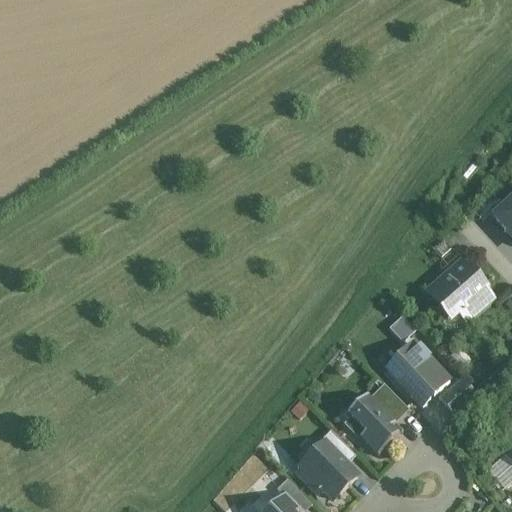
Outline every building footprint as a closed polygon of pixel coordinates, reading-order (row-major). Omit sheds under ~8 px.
[(511,205),(496,221),(511,238),(511,205)] [(466,271),(461,266),(433,290),(442,312),(452,323),(458,317),(485,294),(487,292),(467,270),(466,271)] [(485,294),(458,317),(468,328),(495,304),(485,294)] [(449,386),(413,347),(386,372),(422,411),(449,386)] [(478,401),(461,383),(456,389),(473,406),(478,401)] [(409,415),(383,389),(370,403),(395,428),(409,415)] [(456,389),(438,404),(454,422),(473,406),(456,389)] [(370,403),(368,401),(368,400),(367,399),(346,419),(350,423),(343,429),(357,443),(359,441),(378,460),(403,436),(395,428),(370,403)] [(511,417),(498,430),(511,445),(511,444),(511,417)] [(355,460),(331,435),(320,445),(325,450),(326,449),(346,470),(355,460)] [(325,450),(299,476),(320,498),(324,494),(333,504),(357,481),(346,470),(326,449),(325,450)] [(511,467),(504,458),(488,473),(506,493),(511,487),(511,467)] [(287,484),(277,494),(285,502),(286,503),(296,493),(287,484)] [(309,511),(311,510),(296,493),(286,503),(294,511),(309,511)] [(285,502),(274,511),(294,511),(286,503),(285,502)]
